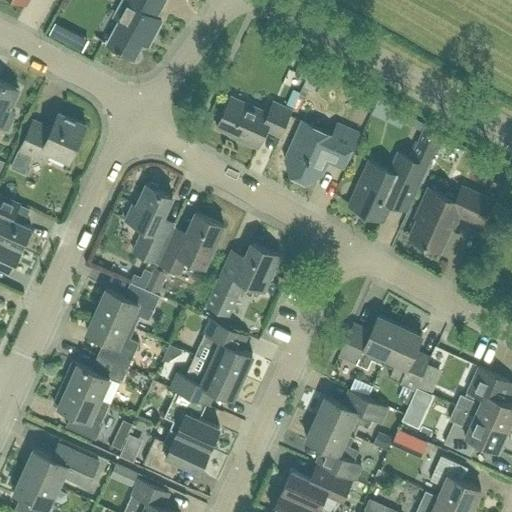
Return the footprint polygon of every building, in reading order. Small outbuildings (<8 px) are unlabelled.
[(148,45),(161,20),(155,17),(164,0),(122,0),(114,16),(118,18),(106,41),(119,48),(118,50),(130,57),(132,55),(136,57),(143,43),(148,45)] [(305,78),(311,65),(299,61),(294,73),(305,78)] [(293,90),(299,77),(287,71),(281,84),(293,90)] [(8,109),(18,88),(0,79),(0,123),(7,127),(14,112),(8,109)] [(267,111),(230,95),(216,126),(238,136),(237,137),(258,147),(266,128),(279,134),(290,109),(272,101),(267,111)] [(376,102),(369,117),(391,126),(398,111),(376,102)] [(69,159),(85,122),(58,110),(51,126),(32,118),(11,167),(24,173),(32,155),(42,159),(46,149),(69,159)] [(330,138),(299,124),(292,139),(296,141),(286,164),(289,174),(305,181),(315,177),(319,169),(322,170),(325,164),(340,170),(355,136),(335,126),(330,138)] [(368,159),(349,202),(383,218),(391,200),(407,207),(425,165),(441,133),(424,124),(410,156),(398,150),(390,168),(368,159)] [(157,260),(175,222),(161,216),(171,194),(147,183),(137,205),(132,203),(125,218),(144,226),(133,249),(157,260)] [(481,223),(492,197),(462,184),(455,198),(428,186),(418,208),(421,209),(409,235),(440,248),(452,222),(454,224),(459,213),(481,223)] [(13,217),(19,202),(0,193),(0,237),(21,247),(30,225),(13,217)] [(175,222),(157,260),(179,271),(186,256),(205,264),(223,223),(195,210),(185,231),(173,225),(175,222)] [(0,264),(11,269),(21,247),(0,237),(0,264)] [(263,288),(279,253),(251,241),(245,254),(232,248),(215,285),(207,304),(228,313),(244,279),(263,288)] [(145,287),(153,269),(152,270),(144,267),(140,275),(133,272),(130,280),(145,287)] [(153,269),(145,287),(158,292),(165,275),(153,269)] [(158,292),(145,287),(130,280),(123,294),(106,287),(96,308),(135,325),(139,315),(148,319),(160,294),(158,293),(158,292)] [(130,336),(135,325),(96,308),(86,330),(108,340),(102,355),(127,366),(139,340),(130,336)] [(382,363),(399,323),(377,313),(370,329),(353,321),(338,354),(366,367),(371,358),(382,363)] [(247,333),(211,316),(194,353),(242,374),(252,352),(241,347),(247,333)] [(399,323),(382,363),(392,367),(388,377),(414,389),(421,375),(430,355),(414,348),(421,333),(399,323)] [(242,374),(194,353),(185,373),(178,370),(170,386),(206,402),(207,399),(210,401),(216,388),(232,396),(242,374)] [(121,381),(127,366),(102,355),(95,369),(73,360),(63,381),(109,402),(119,380),(121,381)] [(455,403),(507,427),(511,414),(511,402),(495,395),(502,381),(476,369),(464,394),(460,392),(455,403)] [(432,380),(421,375),(417,384),(428,389),(432,380)] [(99,423),(109,402),(63,381),(53,403),(71,411),(65,424),(95,437),(101,424),(99,423)] [(417,384),(414,389),(410,399),(425,405),(431,391),(428,389),(417,384)] [(174,419),(169,429),(175,432),(209,447),(219,425),(199,416),(206,402),(170,386),(175,388),(164,414),(174,419)] [(315,416),(354,434),(359,422),(368,426),(372,417),(381,421),(389,405),(349,388),(343,402),(325,394),(315,416)] [(497,448),(507,427),(455,403),(448,418),(453,420),(443,442),(469,453),(476,439),(497,448)] [(349,444),(354,434),(315,416),(305,438),(322,446),(315,461),(351,477),(353,474),(357,476),(362,463),(353,459),(358,448),(349,444)] [(154,435),(142,461),(173,475),(179,460),(199,469),(209,447),(175,432),(169,429),(164,439),(154,435)] [(23,468),(58,484),(63,473),(87,484),(98,460),(58,442),(52,455),(33,447),(23,468)] [(438,494),(471,509),(480,487),(462,479),(468,466),(440,453),(429,478),(442,484),(438,494)] [(138,471),(115,461),(111,471),(133,482),(138,471)] [(342,498),(351,477),(315,461),(309,476),(292,468),(282,490),(319,507),(326,491),(342,498)] [(48,506),(58,484),(23,468),(13,490),(20,494),(14,508),(23,511),(44,511),(47,506),(48,506)] [(177,511),(161,505),(168,490),(138,476),(127,502),(136,507),(133,511),(177,511)] [(438,494),(425,488),(413,511),(469,511),(471,509),(438,494)] [(316,511),(319,507),(282,490),(272,511),(316,511)]
